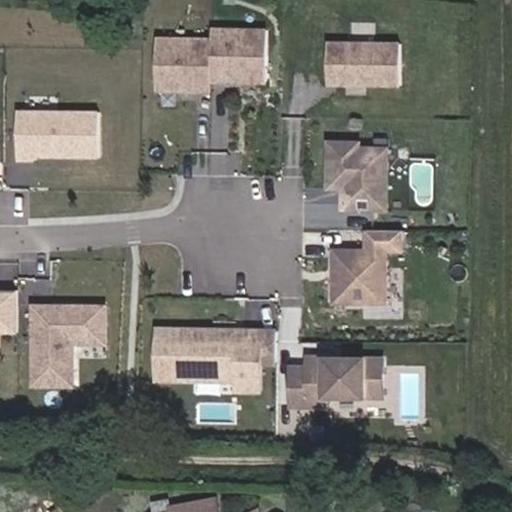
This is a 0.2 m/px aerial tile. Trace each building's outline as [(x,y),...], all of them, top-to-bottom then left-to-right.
[(220,44),(165,43),(164,94),(219,95),(220,85),(274,85),(275,34),(220,33),(220,44)] [(408,52),(336,52),(336,93),(408,93),(408,52)] [(104,119),(28,119),(28,161),(104,161),(104,119)] [(365,147),(335,147),(335,194),(353,194),(353,201),(349,200),(349,215),(394,215),(394,153),(365,153),(365,147)] [(374,258),(340,258),(340,311),(393,311),(393,259),(407,259),(408,238),(374,237),(374,258)] [(0,338),(21,339),(22,302),(0,301),(0,338)] [(111,311),(38,312),(39,393),(78,393),(78,349),(111,349),(111,311)] [(220,334),(163,334),(163,384),(202,384),(202,378),(242,378),(242,394),(266,394),(267,366),(283,366),(283,335),(237,334),(233,339),(223,338),(220,334)] [(312,365),(296,365),(296,403),(331,403),(331,393),(386,393),(386,356),(312,356),(312,365)] [(216,511),(215,502),(168,511),(216,511)]
